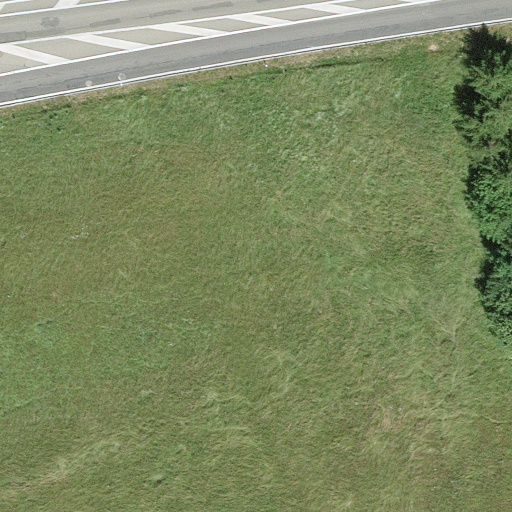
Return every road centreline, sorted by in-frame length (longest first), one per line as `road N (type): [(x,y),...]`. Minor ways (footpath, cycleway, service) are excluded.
road 1 (secondary): [(0,94),(511,2)]
road 2 (secondary): [(197,0),(0,26)]
